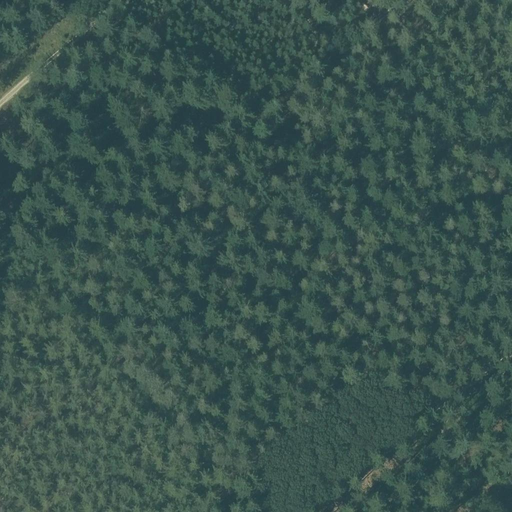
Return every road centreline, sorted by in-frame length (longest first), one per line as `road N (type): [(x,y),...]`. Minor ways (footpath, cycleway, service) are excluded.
road 1 (track): [(511,190),(278,0)]
road 2 (track): [(511,348),(295,511)]
road 3 (track): [(0,106),(121,0)]
